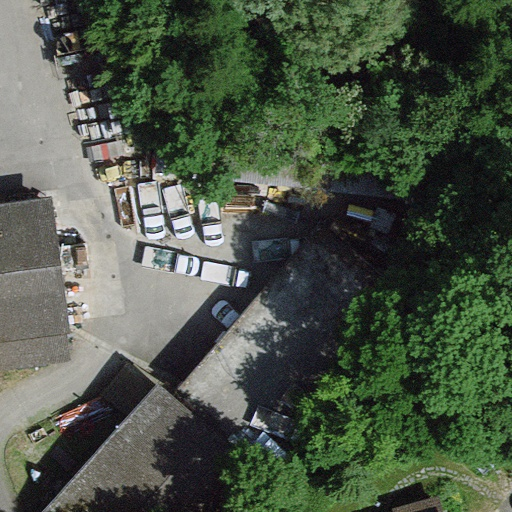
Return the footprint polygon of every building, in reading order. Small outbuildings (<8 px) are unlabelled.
[(437,177),(164,148),(161,171),(367,193),(434,200),(437,177)] [(0,333),(68,325),(51,206),(0,212),(0,333)] [(0,374),(75,364),(68,325),(0,333),(0,374)] [(123,435),(55,511),(154,511),(201,458),(194,452),(214,429),(219,423),(180,388),(153,418),(145,410),(123,435)] [(238,511),(269,476),(214,429),(194,452),(201,458),(154,511),(238,511)]
